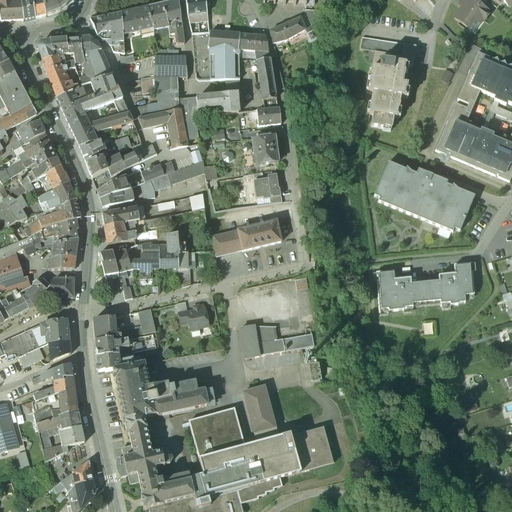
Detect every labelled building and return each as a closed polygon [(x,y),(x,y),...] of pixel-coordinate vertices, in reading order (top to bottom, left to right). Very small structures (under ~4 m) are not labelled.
[(0,0),(0,19),(1,23),(24,22),(21,2),(18,3),(17,0),(0,0)] [(20,0),(21,2),(24,22),(35,19),(32,2),(31,0),(20,0)] [(41,0),(35,0),(36,1),(32,2),(35,19),(46,17),(41,0)] [(41,0),(46,17),(53,15),(61,12),(67,7),(72,2),(73,0),(41,0)] [(195,0),(189,0),(186,0),(188,16),(189,24),(195,23),(198,23),(199,23),(197,15),(198,15),(195,0)] [(205,0),(195,0),(198,15),(207,14),(205,0)] [(263,0),(263,6),(265,6),(265,3),(273,3),(273,6),(275,6),(275,3),(283,3),(283,7),(285,7),(285,4),(294,4),(294,8),(296,8),(296,4),(304,5),(304,8),(313,8),(313,7),(315,7),(314,5),(317,2),(319,3),(319,2),(317,1),(317,0),(263,0)] [(483,8),(472,0),(464,0),(461,5),(464,8),(455,19),(467,29),(471,24),(478,23),(480,19),(483,22),(490,13),(483,8)] [(162,5),(169,29),(169,30),(170,36),(176,36),(176,44),(184,44),(180,1),(162,5)] [(162,5),(148,8),(153,31),(163,30),(169,29),(162,5)] [(139,10),(121,14),(123,40),(128,39),(127,35),(153,29),(153,33),(154,33),(153,31),(148,8),(139,10)] [(304,13),(304,18),(306,17),(311,27),(323,18),(320,13),(304,13)] [(121,14),(109,16),(112,46),(111,46),(113,52),(115,53),(124,54),(123,40),(121,14)] [(109,16),(90,20),(97,37),(102,41),(105,41),(111,46),(112,46),(109,16)] [(304,18),(269,33),(272,44),(286,42),(306,31),(311,27),(306,17),(304,18)] [(208,22),(199,23),(202,35),(209,35),(208,22)] [(198,23),(195,23),(196,28),(190,29),(192,36),(202,35),(199,23),(198,23)] [(312,29),(306,33),(308,39),(307,40),(310,44),(317,40),(312,29)] [(238,52),(239,36),(219,34),(210,33),(208,49),(210,49),(210,82),(223,82),(239,81),(238,52)] [(238,52),(254,54),(268,56),(266,39),(239,36),(238,52)] [(96,44),(90,39),(88,38),(83,39),(84,47),(86,54),(88,54),(90,60),(92,71),(93,71),(108,66),(104,58),(96,44)] [(416,47),(362,38),(360,50),(375,52),(407,57),(414,59),(416,47)] [(80,39),(66,40),(68,56),(75,55),(76,58),(83,57),(82,55),(83,55),(82,48),(81,48),(80,39)] [(63,41),(58,41),(60,52),(63,51),(63,57),(68,56),(66,40),(63,41)] [(58,41),(49,42),(52,53),(60,52),(58,41)] [(49,42),(42,43),(39,44),(38,45),(37,47),(37,49),(42,61),(58,58),(59,60),(64,59),(63,57),(63,51),(60,52),(52,53),(49,42)] [(407,57),(375,52),(372,69),(371,74),(372,74),(371,80),(370,80),(369,86),(370,86),(369,92),(368,92),(368,93),(373,94),(400,98),(405,99),(406,98),(405,98),(405,92),(407,92),(407,87),(403,86),(404,79),(405,74),(404,73),(405,68),(406,68),(406,67),(405,66),(407,57)] [(254,54),(259,82),(272,80),(268,56),(254,54)] [(498,178),(498,179),(509,184),(511,177),(511,66),(508,68),(506,67),(504,63),(501,64),(498,64),(497,60),(493,61),(492,61),(491,62),(489,61),(489,60),(478,55),(457,101),(468,106),(466,110),(455,105),(435,152),(447,157),(447,156),(450,157),(449,158),(495,178),(496,177),(498,178)] [(133,56),(125,57),(119,57),(121,66),(135,62),(133,56)] [(167,57),(155,57),(155,78),(178,79),(187,79),(185,57),(178,57),(167,57)] [(58,58),(42,61),(46,72),(60,69),(62,69),(65,68),(66,68),(65,64),(64,59),(59,60),(58,58)] [(90,60),(82,62),(84,68),(76,70),(80,81),(81,87),(91,84),(97,82),(97,81),(93,71),(92,71),(90,60)] [(8,63),(0,67),(0,81),(14,73),(8,62),(8,63)] [(74,62),(65,64),(66,68),(65,68),(66,72),(67,71),(76,70),(74,62)] [(60,69),(46,72),(52,88),(68,85),(64,74),(67,72),(67,71),(66,72),(65,68),(62,69),(60,69)] [(0,97),(0,98),(21,86),(14,73),(0,81),(0,97)] [(112,76),(97,81),(97,82),(91,84),(96,98),(91,100),(95,110),(114,103),(122,100),(123,100),(112,76)] [(143,95),(157,94),(155,78),(140,80),(143,95)] [(178,79),(155,78),(157,94),(178,91),(178,79)] [(272,80),(259,82),(264,112),(278,111),(272,80)] [(241,96),(239,81),(223,82),(225,97),(236,96),(241,96)] [(68,85),(52,88),(57,99),(78,91),(77,86),(72,88),(71,84),(68,85)] [(21,86),(0,98),(8,112),(11,118),(32,106),(21,86)] [(57,99),(69,126),(87,120),(85,114),(95,110),(91,100),(87,101),(82,90),(81,90),(57,99)] [(178,91),(157,94),(158,104),(160,115),(166,114),(179,111),(179,101),(178,91)] [(400,98),(373,94),(371,101),(370,106),(371,106),(370,112),(369,112),(369,113),(370,114),(373,115),(394,118),(397,119),(397,118),(398,118),(398,117),(397,117),(398,111),(399,111),(400,106),(399,105),(400,98)] [(225,97),(196,100),(197,110),(206,109),(216,109),(220,108),(220,110),(222,110),(222,112),(222,117),(238,115),(236,96),(225,97)] [(122,100),(114,103),(120,117),(128,114),(122,100)] [(196,100),(179,101),(179,111),(180,111),(182,121),(197,119),(198,119),(197,110),(196,100)] [(160,115),(158,104),(147,106),(148,107),(150,117),(160,115)] [(0,142),(7,138),(4,133),(37,115),(32,106),(11,118),(0,123),(0,142)] [(148,107),(134,109),(138,120),(150,117),(148,107)] [(206,109),(197,110),(198,119),(206,118),(206,109)] [(179,111),(166,114),(168,124),(170,134),(184,130),(182,121),(180,111),(179,111)] [(264,112),(257,113),(257,121),(258,129),(281,127),(279,111),(278,111),(264,112)] [(120,117),(93,125),(96,133),(133,123),(129,114),(128,114),(120,117)] [(150,117),(138,120),(142,129),(168,124),(166,114),(160,115),(150,117)] [(250,122),(257,121),(257,114),(249,115),(250,122)] [(394,118),(373,115),(371,126),(379,128),(384,129),(384,128),(390,129),(390,130),(391,130),(391,129),(392,129),(394,118)] [(197,130),(197,119),(182,121),(184,130),(186,142),(199,140),(197,130)] [(87,120),(69,126),(79,148),(97,142),(93,135),(96,133),(93,125),(90,127),(87,120)] [(40,122),(18,133),(21,138),(18,139),(19,141),(13,144),(13,146),(15,150),(30,143),(46,135),(40,122)] [(184,130),(170,134),(173,151),(187,149),(186,142),(184,130)] [(46,135),(30,143),(33,149),(48,141),(46,135)] [(274,138),(252,141),(256,168),(278,164),(274,138)] [(33,149),(28,152),(31,159),(32,159),(52,148),(48,141),(33,149)] [(97,142),(79,148),(86,165),(104,158),(124,152),(120,141),(104,147),(102,147),(100,142),(97,142)] [(152,147),(147,149),(151,159),(156,156),(152,147)] [(52,148),(32,159),(35,164),(37,168),(45,165),(56,159),(52,148)] [(147,149),(134,155),(138,164),(151,159),(147,149)] [(22,150),(14,153),(16,158),(19,157),(24,154),(22,150)] [(21,161),(23,164),(29,160),(25,153),(24,154),(19,157),(21,161)] [(134,155),(124,160),(123,156),(120,158),(124,163),(124,164),(128,169),(138,164),(134,155)] [(104,158),(86,165),(92,179),(108,171),(111,179),(128,169),(124,164),(124,163),(120,158),(117,158),(106,163),(104,158)] [(32,159),(31,159),(29,160),(23,164),(26,170),(35,164),(32,159)] [(56,159),(45,165),(46,168),(47,168),(50,174),(60,167),(56,159)] [(23,164),(21,161),(5,171),(10,180),(26,170),(23,164)] [(203,163),(179,171),(182,182),(204,175),(203,163)] [(379,202),(453,233),(454,230),(460,232),(475,198),(447,186),(448,183),(418,171),(416,175),(388,163),(374,196),(380,199),(379,202)] [(152,169),(147,171),(148,173),(142,175),(145,184),(150,182),(166,176),(166,175),(167,175),(174,173),(171,164),(153,171),(152,169)] [(60,167),(50,174),(47,168),(46,168),(45,165),(37,168),(32,171),(18,181),(22,186),(26,192),(28,197),(35,193),(31,184),(40,179),(47,194),(52,192),(46,182),(63,173),(60,167)] [(5,171),(2,166),(0,167),(0,181),(2,185),(10,180),(5,171)] [(174,173),(167,175),(168,176),(171,186),(182,182),(179,171),(174,173)] [(63,173),(46,182),(52,192),(69,184),(63,173)] [(168,176),(150,182),(153,190),(154,191),(154,192),(171,186),(168,176)] [(268,180),(253,182),(256,200),(270,198),(270,199),(280,198),(279,190),(278,191),(276,177),(267,178),(268,180)] [(123,178),(116,182),(97,193),(100,200),(129,191),(123,178)] [(153,190),(150,182),(145,184),(140,186),(143,200),(155,199),(154,192),(154,191),(153,190)] [(47,194),(37,199),(43,210),(47,209),(48,212),(45,213),(45,214),(56,209),(76,201),(69,184),(52,192),(47,194)] [(21,196),(26,192),(22,186),(7,196),(8,198),(16,201),(21,196)] [(0,205),(3,202),(8,198),(7,196),(4,189),(0,191),(0,205)] [(129,191),(100,200),(102,209),(134,201),(132,191),(129,191)] [(21,196),(27,206),(31,203),(28,197),(26,192),(21,196)] [(202,195),(189,199),(192,214),(204,211),(202,195)] [(8,198),(3,202),(18,223),(27,219),(22,211),(27,207),(27,206),(21,196),(16,201),(8,198)] [(76,201),(56,209),(58,214),(40,221),(39,222),(42,230),(81,219),(76,201)] [(18,223),(3,202),(0,205),(0,217),(8,228),(18,223)] [(174,202),(157,205),(158,212),(175,209),(174,202)] [(137,209),(102,215),(104,228),(139,222),(137,209)] [(144,223),(145,230),(166,227),(167,229),(173,228),(171,217),(144,223)] [(81,219),(42,230),(42,231),(41,232),(43,240),(53,237),(54,242),(60,241),(61,244),(78,241),(81,219)] [(39,222),(25,233),(29,239),(41,232),(42,231),(42,230),(39,222)] [(139,222),(104,228),(107,247),(135,241),(136,240),(135,232),(145,230),(144,223),(140,224),(139,222)] [(255,228),(260,249),(281,244),(276,223),(255,228)] [(255,228),(237,232),(242,252),(242,253),(260,249),(255,228)] [(29,239),(0,250),(0,260),(11,256),(23,250),(34,245),(36,250),(40,249),(39,244),(44,242),(43,240),(41,232),(30,239),(29,239)] [(237,232),(212,238),(215,258),(242,252),(237,232)] [(177,235),(166,237),(167,247),(168,256),(178,256),(178,255),(179,255),(177,235)] [(61,244),(56,245),(56,246),(53,247),(51,260),(59,258),(76,258),(78,241),(61,244)] [(34,245),(23,250),(26,258),(37,253),(36,250),(34,245)] [(150,245),(142,246),(143,250),(144,257),(157,257),(158,256),(157,253),(159,252),(158,247),(152,247),(150,245)] [(167,247),(158,247),(159,252),(157,253),(158,256),(157,257),(157,263),(157,271),(178,271),(179,270),(178,256),(168,256),(167,247)] [(126,252),(113,254),(118,275),(133,271),(131,263),(129,262),(126,252)] [(113,254),(100,255),(103,265),(102,266),(105,277),(112,276),(118,275),(113,254)] [(194,254),(186,255),(186,263),(194,263),(194,254)] [(179,255),(178,255),(178,256),(179,270),(186,270),(186,263),(186,255),(179,255)] [(11,257),(0,261),(0,267),(15,262),(13,256),(11,257)] [(76,258),(59,258),(51,260),(48,262),(48,271),(50,272),(74,270),(76,258)] [(15,262),(0,267),(0,289),(3,288),(23,282),(23,281),(21,274),(24,273),(22,267),(19,268),(17,262),(15,262)] [(157,263),(131,263),(133,271),(137,271),(140,271),(151,271),(157,271),(157,263)] [(394,271),(376,272),(379,311),(413,309),(413,303),(441,301),(441,306),(458,305),(458,303),(465,303),(465,296),(474,295),(472,264),(454,266),(455,275),(439,276),(439,282),(411,284),(411,278),(395,280),(394,271)] [(179,270),(178,271),(178,290),(187,288),(187,280),(186,270),(179,270)] [(152,280),(151,271),(140,271),(140,280),(152,280)] [(117,286),(115,278),(112,279),(112,276),(105,277),(107,285),(109,284),(110,287),(117,286)] [(23,282),(3,288),(6,294),(16,290),(18,294),(30,288),(27,279),(23,281),(23,282)] [(60,280),(53,281),(51,283),(51,288),(50,288),(44,295),(47,298),(54,298),(54,293),(61,294),(60,280)] [(73,280),(60,280),(61,294),(54,293),(54,298),(73,300),(73,280)] [(306,280),(295,282),(297,293),(308,291),(306,280)] [(50,288),(42,281),(34,285),(35,286),(33,287),(37,291),(22,299),(29,310),(34,307),(44,295),(50,288)] [(33,287),(19,294),(22,299),(37,291),(33,287)] [(129,288),(127,289),(128,294),(124,295),(126,302),(133,300),(129,288)] [(22,299),(19,294),(18,295),(16,291),(11,293),(16,302),(8,306),(6,303),(1,305),(9,320),(29,310),(22,299)] [(118,291),(112,293),(115,304),(121,303),(118,291)] [(0,315),(4,322),(4,323),(9,320),(1,305),(0,305),(0,315)] [(187,312),(178,314),(181,327),(189,325),(191,332),(193,338),(200,336),(199,330),(208,328),(206,319),(207,319),(210,317),(209,314),(206,313),(205,313),(204,310),(200,311),(199,307),(193,308),(194,312),(187,313),(187,312)] [(141,327),(142,336),(155,333),(150,311),(138,314),(139,320),(141,327)] [(131,322),(139,320),(138,314),(130,316),(131,322)] [(114,319),(93,321),(95,342),(116,341),(115,337),(115,332),(114,319)] [(67,321),(47,323),(49,344),(69,343),(67,321)] [(40,327),(10,340),(18,357),(18,358),(36,350),(49,344),(47,323),(40,327)] [(115,332),(115,337),(118,336),(119,340),(142,336),(141,327),(115,332)] [(255,328),(240,330),(245,361),(260,358),(259,357),(257,345),(255,328)] [(274,329),(255,328),(257,345),(277,342),(275,329),(274,329)] [(312,336),(283,341),(285,353),(314,348),(312,336)] [(18,357),(10,340),(1,345),(8,361),(18,357)] [(117,343),(95,345),(97,358),(119,356),(118,351),(129,349),(127,341),(117,343)] [(277,342),(257,345),(259,357),(285,353),(283,341),(277,342)] [(69,343),(49,344),(51,364),(70,355),(69,343)] [(36,350),(18,358),(23,369),(41,361),(36,350)] [(119,356),(97,358),(98,373),(113,371),(134,367),(133,360),(119,363),(119,356)] [(317,363),(310,364),(308,366),(311,381),(313,382),(321,381),(320,381),(319,375),(320,375),(319,375),(318,369),(319,369),(318,369),(317,363),(318,363),(317,363)] [(134,367),(113,371),(115,380),(116,380),(125,422),(124,422),(127,435),(129,434),(132,448),(122,450),(124,459),(117,461),(121,479),(128,477),(130,486),(139,484),(142,498),(141,498),(143,509),(145,509),(146,510),(148,510),(163,506),(163,505),(193,499),(194,503),(280,480),(333,465),(328,448),(332,447),(331,442),(327,443),(323,429),(291,438),(290,436),(278,439),(264,388),(245,393),(259,444),(245,448),(234,410),(188,423),(203,476),(189,480),(188,475),(158,482),(155,469),(156,469),(156,470),(157,469),(157,468),(163,467),(163,468),(164,468),(164,467),(165,467),(164,466),(170,465),(172,460),(171,455),(167,453),(162,454),(162,453),(161,453),(161,452),(160,452),(160,454),(154,455),(154,454),(153,454),(153,455),(152,455),(146,430),(147,430),(144,419),(156,416),(155,415),(158,417),(208,407),(205,392),(197,394),(195,384),(169,389),(169,388),(168,385),(149,389),(144,365),(134,367)] [(72,366),(52,372),(40,377),(43,383),(51,380),(50,377),(53,377),(53,384),(63,383),(63,380),(73,379),(72,366)] [(40,377),(31,382),(34,387),(43,383),(40,377)] [(73,379),(63,380),(63,383),(53,384),(54,390),(55,397),(59,395),(61,412),(51,413),(52,421),(59,419),(59,418),(77,412),(73,379)] [(54,390),(45,394),(47,400),(55,397),(54,390)] [(45,394),(34,398),(36,404),(47,400),(45,394)] [(47,400),(36,404),(32,406),(34,415),(49,409),(51,413),(61,412),(59,395),(55,397),(47,400)] [(467,407),(477,404),(476,399),(465,402),(467,407)] [(6,407),(0,408),(0,453),(18,449),(6,407)] [(36,427),(52,421),(51,413),(49,409),(34,415),(36,427)] [(77,412),(59,418),(59,419),(53,421),(52,421),(36,427),(38,434),(47,431),(61,427),(62,430),(62,432),(81,428),(77,412)] [(55,433),(62,430),(61,427),(47,431),(49,438),(56,435),(55,433)] [(81,428),(62,432),(64,440),(61,441),(62,447),(65,446),(66,448),(67,448),(84,444),(81,428)] [(47,431),(38,434),(40,440),(49,438),(47,431)] [(59,434),(56,435),(49,438),(52,450),(62,447),(61,441),(59,434)] [(42,452),(52,450),(49,438),(40,440),(42,452)] [(67,453),(67,448),(66,448),(65,446),(62,447),(52,450),(42,452),(45,464),(67,453)] [(88,463),(72,474),(73,479),(75,487),(92,482),(88,463)] [(45,464),(33,470),(43,491),(55,484),(45,464)] [(72,474),(63,481),(66,485),(73,479),(72,474)] [(60,483),(69,494),(75,487),(73,479),(66,485),(63,481),(60,483)] [(193,499),(163,505),(163,506),(148,510),(149,511),(242,511),(241,506),(258,501),(258,499),(266,497),(266,495),(274,492),(274,491),(282,488),(280,480),(194,503),(193,499)] [(92,482),(75,487),(69,494),(68,496),(71,511),(80,511),(92,499),(94,498),(95,494),(92,482)]
